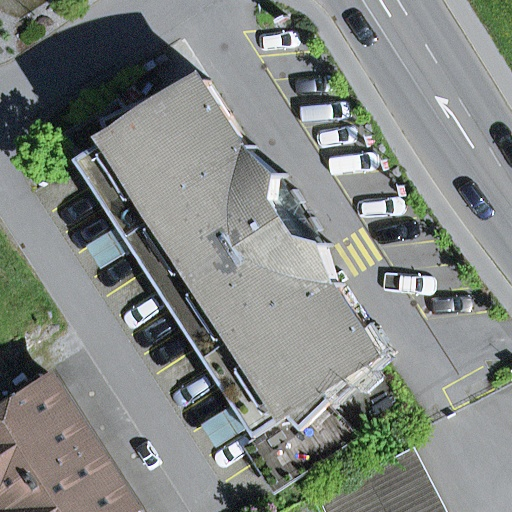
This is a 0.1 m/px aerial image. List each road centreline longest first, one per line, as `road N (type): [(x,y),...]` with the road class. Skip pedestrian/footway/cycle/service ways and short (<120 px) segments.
road 1 (residential): [(0,190),(197,502)]
road 2 (primary): [(383,0),(511,204)]
road 3 (residential): [(155,0),(0,105)]
